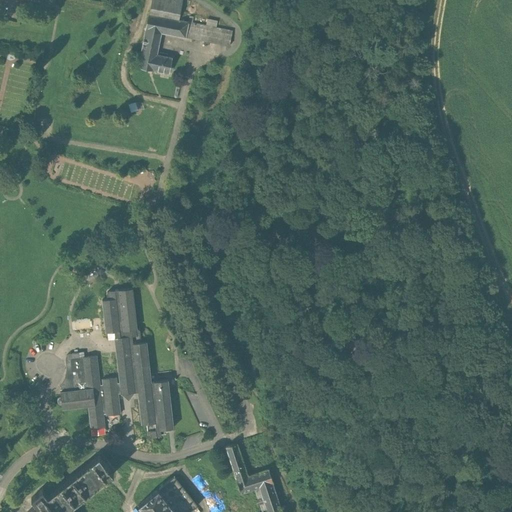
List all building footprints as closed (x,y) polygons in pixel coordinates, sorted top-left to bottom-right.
[(151,0),(149,14),(179,20),(183,0),(151,0)] [(207,20),(206,26),(149,14),(142,48),(138,66),(148,69),(150,69),(168,73),(171,58),(166,57),(167,54),(157,52),(161,32),(229,46),(232,31),(216,28),(217,22),(207,20)] [(115,290),(109,291),(108,291),(107,292),(107,293),(106,294),(107,299),(102,300),(106,332),(114,331),(115,337),(114,337),(116,352),(120,382),(117,383),(116,377),(102,379),(103,384),(100,385),(96,356),(84,357),(84,352),(69,354),(68,354),(67,355),(66,355),(66,356),(65,357),(65,358),(65,359),(66,366),(66,368),(66,372),(69,372),(69,375),(65,375),(63,381),(59,386),(61,387),(62,392),(60,392),(60,397),(59,397),(58,397),(58,398),(57,399),(57,400),(57,401),(57,402),(58,402),(58,403),(59,404),(60,404),(61,404),(62,409),(88,406),(90,425),(104,423),(103,414),(106,414),(106,416),(120,414),(119,402),(118,394),(121,393),(121,395),(122,395),(124,397),(132,396),(134,393),(135,393),(134,392),(138,391),(141,424),(146,423),(147,425),(148,434),(148,435),(149,436),(150,436),(151,437),(161,435),(160,430),(168,429),(173,428),(167,380),(150,381),(150,373),(146,342),(141,342),(140,332),(140,331),(139,330),(138,329),(137,329),(136,329),(132,288),(118,290),(115,290)] [(283,511),(287,511),(285,505),(280,506),(273,483),(268,469),(248,476),(237,443),(225,447),(231,463),(241,493),(254,489),(258,499),(256,500),(257,505),(260,504),(262,511),(283,511)] [(200,511),(196,507),(197,506),(174,476),(160,487),(138,505),(143,511),(63,511),(64,511),(90,491),(91,492),(92,491),(91,490),(96,487),(96,488),(97,487),(96,486),(101,483),(101,484),(102,481),(105,479),(106,480),(113,474),(108,468),(109,467),(104,461),(103,462),(98,456),(91,461),(92,462),(87,465),(87,464),(86,465),(87,465),(82,469),(82,468),(81,468),(82,469),(77,473),(77,472),(76,472),(77,473),(48,496),(42,489),(31,498),(36,505),(27,511),(200,511)]
